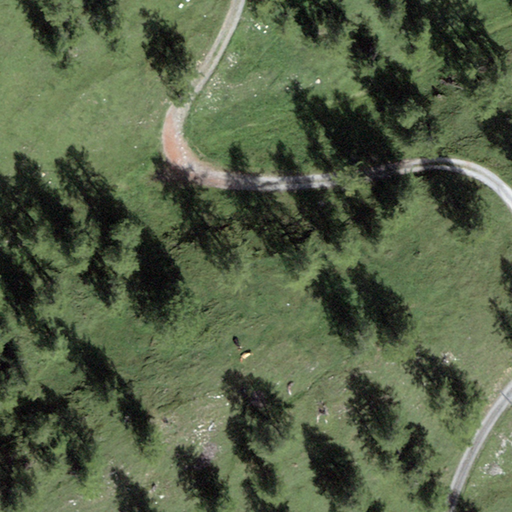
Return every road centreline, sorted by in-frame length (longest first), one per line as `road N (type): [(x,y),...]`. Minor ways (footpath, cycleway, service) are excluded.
road 1 (track): [(511,204),(469,163),(261,179),(224,178),(188,159),(180,137),(184,107),(234,0)]
road 2 (track): [(448,511),(480,426),(511,388)]
